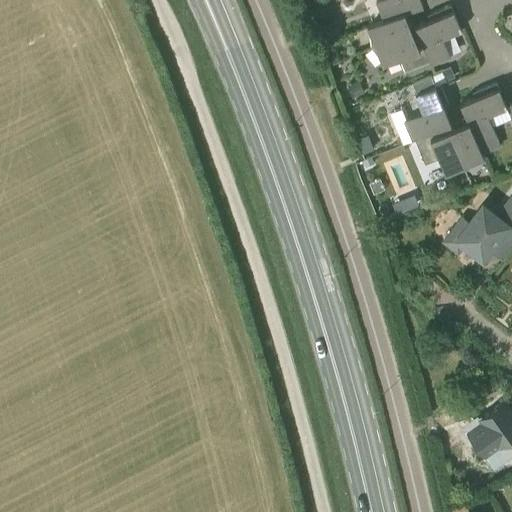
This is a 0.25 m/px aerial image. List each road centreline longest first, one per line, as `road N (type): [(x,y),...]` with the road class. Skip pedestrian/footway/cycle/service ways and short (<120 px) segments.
road 1 (primary): [(370,511),(312,292),(203,0)]
road 2 (unclassified): [(418,511),(377,335),(258,0)]
